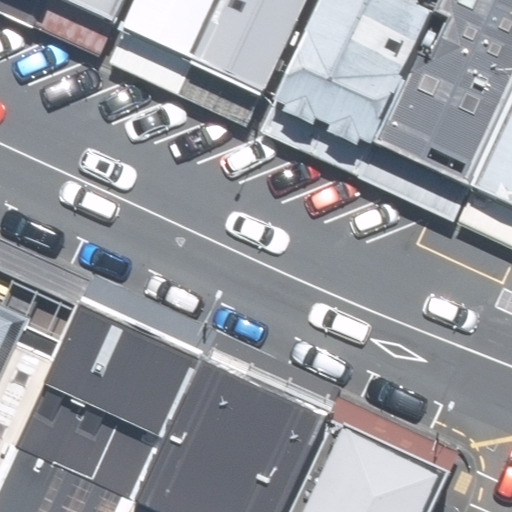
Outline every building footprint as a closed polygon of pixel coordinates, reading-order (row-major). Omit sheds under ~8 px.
[(55,0),(115,28),(127,0),(55,0)] [(139,0),(124,33),(196,66),(226,0),(139,0)] [(226,0),(196,66),(265,99),(311,0),(226,0)] [(324,0),(275,105),(287,110),(283,117),(315,132),(318,125),(332,132),(329,138),(358,151),(362,143),(373,148),(434,17),(418,10),(422,0),(324,0)] [(511,0),(442,0),(434,17),(373,148),(471,193),(511,103),(511,0)] [(511,103),(471,193),(511,212),(511,103)] [(0,487),(86,304),(0,262),(0,487)] [(0,511),(133,511),(137,505),(206,361),(86,304),(0,487),(0,511)] [(287,511),(330,420),(206,361),(137,505),(151,511),(287,511)] [(436,511),(453,477),(330,420),(287,511),(436,511)]
